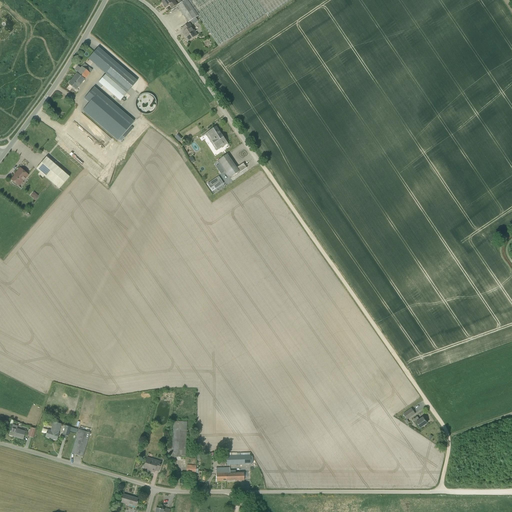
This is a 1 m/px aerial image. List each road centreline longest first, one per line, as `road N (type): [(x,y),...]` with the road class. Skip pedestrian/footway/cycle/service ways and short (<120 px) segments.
road 1 (track): [(439,492),(446,430),(259,161)]
road 2 (unclassified): [(439,492),(154,488)]
road 3 (unclassified): [(259,161),(140,0)]
road 4 (unclassified): [(154,488),(0,443)]
